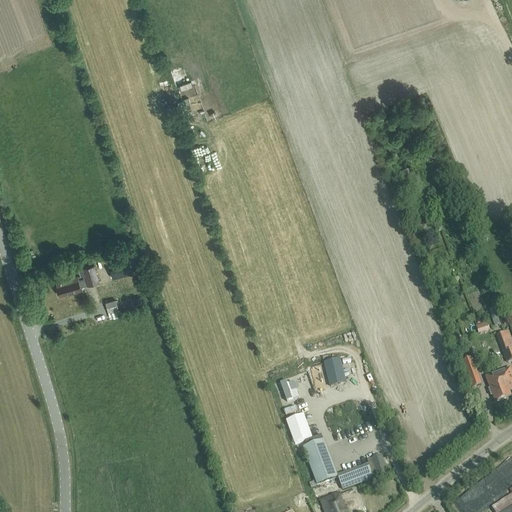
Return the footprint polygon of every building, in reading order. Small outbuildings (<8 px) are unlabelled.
[(188,82),(177,86),(179,90),(190,86),(188,82)] [(204,106),(201,90),(194,91),(197,107),(204,106)] [(194,114),(188,97),(182,99),(188,116),(194,114)] [(212,155),(211,142),(207,143),(205,121),(195,122),(196,145),(201,145),(201,156),(212,155)] [(204,168),(214,165),(212,156),(202,159),(204,168)] [(131,274),(128,260),(119,262),(120,266),(109,269),(111,278),(131,274)] [(59,296),(81,290),(80,287),(99,281),(94,264),(78,269),(80,276),(77,277),(76,276),(55,282),(59,296)] [(323,276),(327,290),(339,287),(335,273),(323,276)] [(105,302),(107,312),(109,319),(120,316),(118,310),(115,299),(105,302)] [(489,330),(487,322),(475,326),(478,334),(489,330)] [(349,331),(337,335),(343,356),(355,353),(349,331)] [(466,372),(469,380),(477,377),(474,369),(470,356),(462,359),(466,372)] [(339,359),(323,363),(329,388),(337,386),(336,382),(344,380),(339,359)] [(511,373),(510,368),(495,374),(499,386),(502,385),(505,392),(511,388),(511,373)] [(507,398),(505,392),(502,385),(499,386),(495,374),(486,377),(495,403),(507,398)] [(286,381),(280,383),(286,401),(298,397),(292,383),(287,385),(286,381)] [(335,397),(323,401),(332,426),(362,416),(354,395),(336,401),(335,397)] [(303,415),(286,422),(294,445),(312,439),(303,415)] [(337,478),(323,440),(303,448),(317,485),(337,478)] [(388,474),(381,455),(366,460),(372,475),(376,474),(378,478),(388,474)] [(338,475),(343,490),(372,479),(367,465),(338,475)] [(459,498),(468,511),(472,511),(503,492),(496,483),(501,479),(497,473),(459,498)] [(347,511),(346,508),(345,509),(339,493),(320,500),(325,511),(347,511)]
